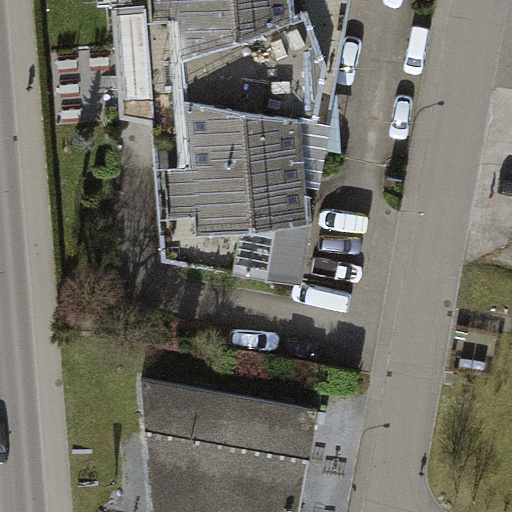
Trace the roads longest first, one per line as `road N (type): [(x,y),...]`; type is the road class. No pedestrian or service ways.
road 1 (residential): [(481,0),(392,511)]
road 2 (tertiary): [(20,511),(0,233)]
